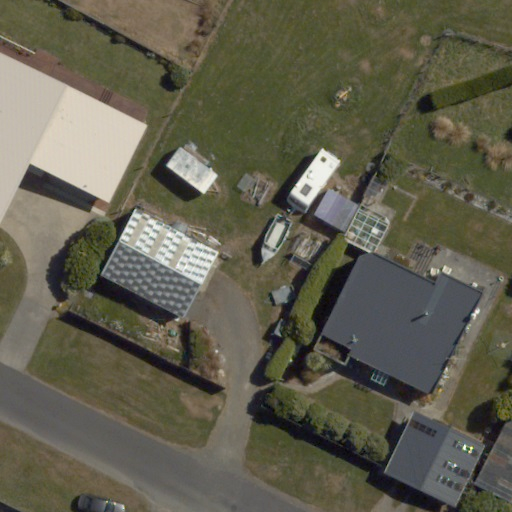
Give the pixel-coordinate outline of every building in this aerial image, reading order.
[(0,70),(0,185),(6,173),(93,214),(132,132),(0,70)] [(120,222),(78,290),(164,326),(202,265),(120,222)] [(339,246),(292,336),(410,397),(457,308),(339,246)] [(392,421),(367,477),(434,508),(460,452),(392,421)] [(511,511),(511,445),(495,438),(461,509),(468,511),(511,511)]
